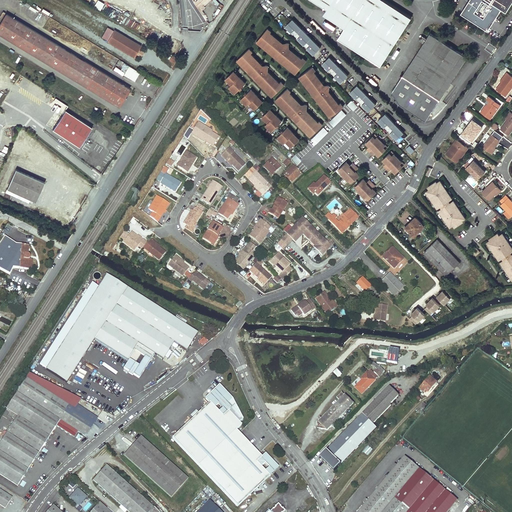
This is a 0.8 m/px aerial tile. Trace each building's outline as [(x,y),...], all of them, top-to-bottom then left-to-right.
[(96,0),(93,7),(101,10),(104,3),(97,0),(96,0)] [(396,41),(411,18),(383,0),(312,0),(328,10),(348,23),(340,35),(338,38),(381,65),(396,41)] [(511,0),(487,0),(505,12),(511,1),(511,0)] [(348,23),(328,10),(325,13),(342,24),(336,33),(340,35),(348,23)] [(124,85),(6,13),(0,23),(0,34),(119,107),(127,94),(128,91),(130,89),(129,88),(129,87),(125,84),(124,85)] [(320,48),(292,19),(284,26),(312,55),(320,48)] [(140,46),(113,30),(107,41),(133,57),(140,46)] [(297,74),(306,63),(302,60),(301,62),(298,59),(296,61),(271,40),(272,38),(269,35),(270,34),(267,30),(258,41),(297,74)] [(467,57),(430,33),(426,40),(423,44),(392,92),(401,105),(426,121),(467,57)] [(298,59),(272,38),(271,40),(296,61),(298,59)] [(297,74),(258,41),(256,43),(296,76),(297,74)] [(140,58),(145,48),(140,46),(135,56),(140,58)] [(274,97),(284,87),(281,83),(279,85),(276,82),(274,83),(252,60),(254,59),(250,56),(252,54),(249,51),(239,60),(274,97)] [(174,63),(177,59),(172,55),(169,59),(174,63)] [(329,57),(321,65),(330,74),(340,83),(348,75),(329,57)] [(276,82),(254,59),(252,60),(274,83),(276,82)] [(272,98),(274,97),(239,60),(237,62),(272,98)] [(138,72),(128,66),(123,74),(133,81),(138,72)] [(343,108),(340,104),(339,106),(336,102),(334,104),(314,78),(316,77),(313,73),(315,72),(312,68),(301,77),(332,117),(343,108)] [(511,86),(511,75),(507,71),(504,75),(506,76),(502,81),(496,88),(505,95),(511,86)] [(233,74),(226,80),(232,86),(230,89),(236,95),(245,85),(239,79),(238,80),(233,74)] [(330,118),(332,117),(301,77),(299,78),(330,118)] [(336,102),(316,77),(314,78),(334,104),(336,102)] [(349,92),(368,112),(376,104),(357,85),(349,92)] [(323,126),(319,123),(318,124),(314,121),(313,123),(290,100),(292,98),(289,95),(290,93),(287,90),(277,99),(313,136),(323,126)] [(250,105),(256,111),(262,104),(256,98),(257,97),(251,91),(241,101),(248,107),(250,105)] [(501,104),(489,95),(487,99),(490,101),(488,104),(486,107),(485,106),(481,111),(490,118),(501,104)] [(314,121),(292,98),(290,100),(313,123),(314,121)] [(311,138),(313,136),(277,99),(275,101),(311,138)] [(359,107),(353,101),(348,105),(354,112),(359,107)] [(63,111),(51,130),(72,144),(75,138),(81,142),(90,128),(63,111)] [(269,111),(263,118),(269,124),(266,126),(272,132),(282,123),(276,117),(275,117),(269,111)] [(511,115),(511,116),(510,115),(507,119),(501,128),(509,134),(511,129),(511,115)] [(411,136),(393,118),(387,125),(404,142),(411,136)] [(472,118),(470,121),(473,123),(480,128),(482,126),(472,118)] [(470,127),(473,123),(470,121),(463,131),(464,132),(469,126),(470,127)] [(207,128),(200,123),(192,134),(199,139),(200,138),(205,141),(214,147),(219,138),(212,133),(207,129),(207,128)] [(463,131),(460,134),(470,142),(480,128),(473,123),(470,127),(469,126),(464,132),(463,131)] [(316,144),(328,132),(324,127),(311,139),(316,144)] [(287,142),(292,148),(299,142),(293,136),(294,135),(288,129),(278,138),(284,144),(287,142)] [(107,141),(100,137),(102,134),(95,130),(90,139),(103,147),(107,141)] [(500,139),(492,133),(483,145),(491,152),(495,146),(500,139)] [(379,156),(386,150),(384,147),(386,146),(377,137),(376,139),(373,136),(366,143),(370,146),(367,149),(373,155),(376,153),(379,156)] [(75,138),(72,144),(78,147),(81,142),(75,138)] [(468,146),(458,138),(451,147),(450,146),(445,153),(455,160),(464,148),(465,149),(468,146)] [(409,145),(405,149),(411,154),(414,150),(409,145)] [(285,157),(275,148),(272,150),(280,156),(278,158),(283,163),(282,164),(286,167),(290,163),(285,157)] [(465,149),(464,148),(455,160),(457,161),(465,149)] [(245,165),(229,149),(221,157),(226,162),(227,160),(232,166),(239,172),(245,165)] [(197,158),(186,151),(182,158),(184,159),(179,167),(188,172),(192,166),(190,166),(192,164),(193,164),(197,158)] [(396,174),(403,167),(400,165),(402,163),(394,154),(392,156),(390,154),(383,160),(386,164),(384,166),(390,172),(392,170),(396,174)] [(296,157),(291,162),(297,168),(302,163),(296,157)] [(280,167),(272,159),(264,167),(272,175),(280,167)] [(485,171),(474,159),(466,166),(473,174),(477,178),(485,171)] [(353,182),(360,175),(356,171),(359,169),(353,163),(350,165),(347,162),(340,168),(342,171),(341,173),(349,181),(350,179),(353,182)] [(300,174),(293,166),(284,175),(292,182),(300,174)] [(44,183),(15,170),(6,189),(35,202),(44,183)] [(268,184),(256,171),(248,179),(255,185),(260,191),(259,192),(262,195),(268,188),(266,186),(268,184)] [(166,175),(162,173),(158,179),(161,182),(161,183),(175,192),(181,183),(166,174),(166,175)] [(313,194),(316,196),(329,184),(322,177),(314,186),(309,190),(313,194)] [(370,199),(376,192),(373,189),(375,186),(369,180),(367,183),(363,179),(356,185),(359,188),(357,190),(365,198),(367,196),(370,199)] [(446,189),(440,180),(437,182),(436,181),(428,186),(430,188),(427,190),(439,208),(442,206),(443,208),(440,210),(451,227),(454,225),(456,227),(464,221),(463,220),(466,218),(460,210),(459,211),(457,209),(459,208),(454,201),(451,203),(450,200),(453,198),(448,191),(446,192),(445,190),(446,189)] [(222,187),(213,181),(202,200),(210,205),(222,187)] [(501,188),(493,181),(482,191),(489,199),(496,193),(501,188)] [(511,214),(511,200),(505,194),(500,199),(502,202),(501,204),(511,215),(511,214)] [(170,203),(158,196),(149,209),(153,212),(150,216),(158,222),(170,203)] [(239,205),(228,198),(219,213),(228,219),(231,214),(234,209),(235,210),(239,205)] [(288,204),(279,198),(276,203),(277,204),(275,206),(273,210),(271,209),(269,213),(278,219),(288,204)] [(203,212),(196,207),(194,210),(193,210),(184,223),(187,225),(193,228),(196,223),(203,212)] [(350,212),(345,217),(352,224),(358,217),(350,209),(348,210),(350,212)] [(328,214),(324,218),(341,234),(352,224),(345,217),(340,222),(339,221),(337,223),(334,220),(336,218),(332,215),(330,217),(328,214)] [(424,226),(416,218),(410,224),(409,223),(405,227),(414,236),(424,226)] [(329,238),(325,242),(303,219),(281,240),(286,245),(292,239),(295,243),(303,235),(315,247),(314,248),(322,255),(334,243),(329,238)] [(267,225),(261,220),(258,223),(260,224),(255,230),(250,236),(259,243),(269,232),(267,231),(264,228),(267,225)] [(223,228),(213,222),(203,238),(211,244),(217,235),(218,236),(223,228)] [(193,228),(187,225),(186,227),(192,232),(197,224),(196,223),(193,228)] [(148,242),(144,239),(143,240),(138,236),(136,234),(134,236),(131,233),(124,242),(135,250),(139,245),(142,248),(143,247),(145,245),(148,242)] [(511,250),(511,247),(501,233),(498,236),(496,233),(488,239),(490,241),(486,243),(493,252),(495,250),(496,252),(494,254),(499,260),(502,258),(504,260),(501,263),(506,270),(508,268),(509,270),(507,272),(511,278),(511,254),(511,255),(510,252),(511,250)] [(154,241),(151,238),(148,242),(145,245),(148,248),(146,250),(159,260),(165,252),(159,246),(153,242),(154,241)] [(459,262),(437,240),(424,253),(439,269),(435,273),(440,278),(444,275),(445,275),(459,262)] [(15,244),(13,267),(30,269),(31,259),(27,259),(28,258),(29,257),(29,256),(29,255),(29,254),(28,254),(27,253),(28,245),(15,244)] [(247,246),(244,249),(245,250),(241,256),(235,262),(243,269),(256,254),(247,246)] [(386,254),(389,257),(395,251),(392,248),(386,254)] [(403,260),(395,251),(389,257),(386,254),(383,258),(394,269),(403,260)] [(283,258),(278,253),(272,259),(277,265),(276,266),(282,273),(280,274),(284,278),(291,270),(288,266),(289,265),(282,259),(283,258)] [(179,259),(179,258),(176,256),(169,265),(182,276),(189,268),(183,263),(179,259)] [(271,277),(256,263),(249,271),(264,285),(271,277)] [(3,270),(0,274),(0,275),(9,280),(12,274),(3,270)] [(209,283),(195,271),(188,280),(191,282),(192,281),(204,290),(209,283)] [(41,366),(46,370),(107,276),(101,272),(41,366)] [(403,287),(390,273),(380,283),(394,297),(403,287)] [(145,356),(154,354),(163,360),(174,343),(186,351),(197,333),(185,326),(186,322),(177,316),(174,319),(107,276),(46,370),(66,383),(93,341),(95,339),(126,360),(127,359),(129,359),(141,354),(145,356)] [(371,286),(362,278),(357,284),(365,292),(371,286)] [(455,283),(451,279),(445,284),(449,288),(455,283)] [(435,294),(444,304),(451,299),(447,294),(448,293),(443,287),(435,294)] [(331,302),(324,292),(315,299),(327,315),(335,309),(330,303),(331,302)] [(431,315),(440,305),(431,297),(425,304),(427,306),(425,309),(431,315)] [(316,308),(310,299),(305,302),(298,307),(297,306),(291,310),(295,315),(299,316),(303,313),(304,316),(316,308)] [(386,306),(375,305),(373,317),(372,317),(372,321),(384,323),(386,306)] [(416,324),(425,315),(416,306),(407,316),(416,324)] [(95,339),(93,341),(126,363),(129,359),(127,359),(126,360),(95,339)] [(141,354),(129,359),(126,363),(123,368),(139,378),(154,354),(145,356),(139,365),(135,363),(141,354)] [(384,371),(379,367),(374,372),(378,377),(384,371)] [(337,369),(334,373),(338,378),(342,375),(337,369)] [(370,370),(368,373),(375,380),(378,377),(370,370)] [(0,443),(0,474),(18,486),(57,426),(73,437),(77,431),(85,436),(97,418),(77,405),(81,400),(29,373),(17,392),(6,409),(10,412),(8,415),(15,420),(0,443)] [(375,380),(368,373),(361,379),(362,381),(355,388),(362,394),(376,381),(375,380)] [(437,383),(430,376),(420,388),(424,392),(426,390),(429,392),(437,383)] [(244,420),(233,400),(220,386),(206,399),(210,403),(173,439),(238,507),(280,468),(267,454),(263,458),(237,431),(242,426),(240,424),(244,420)] [(399,395),(390,386),(321,457),(335,471),(377,427),(373,424),(392,405),(391,404),(399,395)] [(353,403),(345,395),(319,422),(327,430),(353,403)] [(428,406),(423,402),(418,408),(420,410),(417,413),(420,416),(423,412),(422,412),(428,406)] [(103,411),(99,418),(108,423),(112,416),(103,411)] [(124,455),(171,498),(188,479),(141,436),(124,455)] [(368,445),(362,451),(367,456),(373,450),(368,445)] [(447,511),(457,500),(405,457),(368,500),(366,499),(364,502),(366,504),(358,511),(447,511)] [(158,511),(107,466),(94,480),(98,484),(107,492),(121,505),(126,510),(128,511),(158,511)] [(105,495),(107,492),(98,484),(96,487),(105,495)] [(78,489),(70,498),(78,506),(86,497),(78,489)] [(0,490),(0,504),(5,508),(11,498),(0,490)] [(110,511),(99,503),(90,511),(110,511)] [(219,511),(210,503),(200,511),(219,511)]
